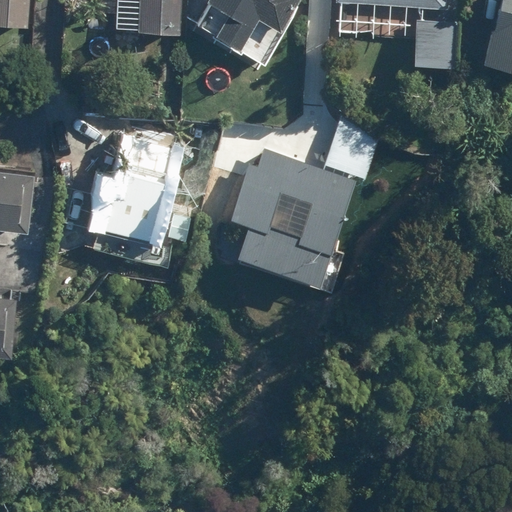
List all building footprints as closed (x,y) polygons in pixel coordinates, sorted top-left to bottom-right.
[(0,0),(0,24),(26,27),(27,0),(0,0)] [(137,0),(136,30),(178,32),(180,0),(137,0)] [(205,0),(226,13),(213,34),(238,49),(263,64),(298,6),(295,4),(297,0),(205,0)] [(332,0),(332,1),(444,8),(444,0),(332,0)] [(488,27),(478,62),(511,70),(511,0),(497,0),(490,27),(488,27)] [(456,20),(415,18),(412,64),(453,67),(456,20)] [(339,110),(324,164),(364,177),(376,140),(339,110)] [(224,122),(203,198),(228,204),(244,158),(246,156),(260,124),(224,122)] [(100,175),(82,245),(146,261),(175,148),(128,136),(117,180),(100,175)] [(316,293),(354,178),(253,145),(228,219),(246,225),(232,266),(316,293)] [(0,354),(10,355),(15,299),(10,298),(11,289),(0,287),(0,226),(25,229),(31,170),(0,166),(0,354)] [(195,212),(174,207),(166,236),(187,242),(195,212)]
